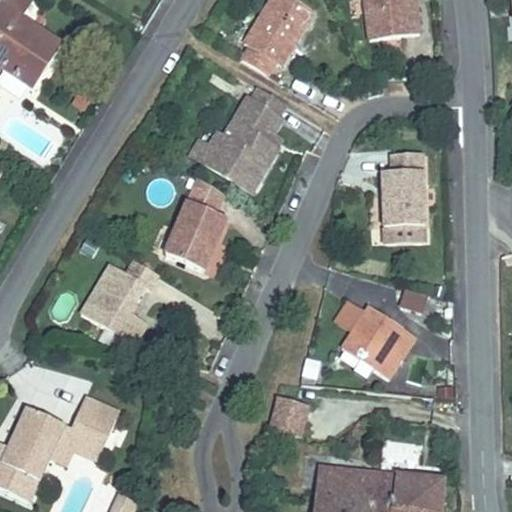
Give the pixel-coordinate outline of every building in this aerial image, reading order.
[(63,50),(21,23),(32,6),(23,0),(4,0),(0,7),(0,59),(9,65),(4,73),(35,94),(63,50)] [(281,68),(315,14),(291,0),(273,0),(258,25),(247,42),(244,46),(250,50),(242,62),(268,78),(276,65),(281,68)] [(420,36),(416,4),(408,5),(407,0),(364,0),(370,42),(420,36)] [(247,42),(258,25),(244,17),(233,33),(247,42)] [(9,65),(0,59),(0,70),(4,73),(9,65)] [(247,102),(224,141),(223,142),(229,145),(221,157),(209,150),(200,144),(191,158),(235,184),(240,175),(257,186),(278,152),(276,151),(268,145),(273,138),(282,122),(278,120),(285,107),(259,91),(252,105),(247,102)] [(221,157),(229,145),(223,142),(224,141),(218,137),(209,150),(221,157)] [(276,151),(281,143),(273,138),(268,145),(276,151)] [(425,230),(423,157),(392,158),(392,176),(383,177),(384,231),(425,230)] [(252,194),(257,186),(240,175),(235,184),(252,194)] [(217,243),(227,221),(216,217),(224,198),(198,182),(165,257),(204,274),(214,251),(210,249),(213,242),(217,243)] [(135,307),(145,290),(150,292),(159,278),(135,263),(127,277),(126,276),(115,270),(111,267),(82,316),(135,348),(148,327),(135,319),(130,316),(135,307)] [(126,276),(130,270),(119,263),(115,270),(126,276)] [(425,315),(429,297),(404,292),(400,310),(425,315)] [(367,314),(347,302),(327,333),(347,345),(367,314)] [(135,319),(140,310),(135,307),(130,316),(135,319)] [(347,345),(343,352),(388,382),(395,371),(408,351),(416,339),(370,310),(367,314),(347,345)] [(408,351),(395,371),(415,384),(428,364),(408,351)] [(319,367),(306,363),(305,369),(318,372),(319,367)] [(318,372),(305,369),(303,380),(315,383),(318,372)] [(195,404),(202,387),(192,384),(185,400),(195,404)] [(453,388),(438,389),(439,401),(454,401),(453,388)] [(304,424),(308,407),(277,400),(268,432),(300,440),(304,424)] [(73,430),(72,432),(105,448),(120,416),(86,401),(73,430)] [(50,463),(66,429),(27,411),(14,440),(9,450),(5,458),(0,460),(0,491),(30,505),(50,463)] [(105,448),(72,432),(66,429),(50,463),(65,470),(74,452),(98,463),(105,448)] [(0,460),(5,458),(9,450),(0,446),(0,445),(0,460)] [(440,511),(443,483),(377,476),(318,470),(315,505),(313,511),(357,511),(358,510),(373,511),(375,511),(376,511),(383,511),(440,511)] [(120,511),(126,500),(120,497),(112,511),(120,511)] [(136,511),(138,505),(126,500),(120,511),(136,511)]
